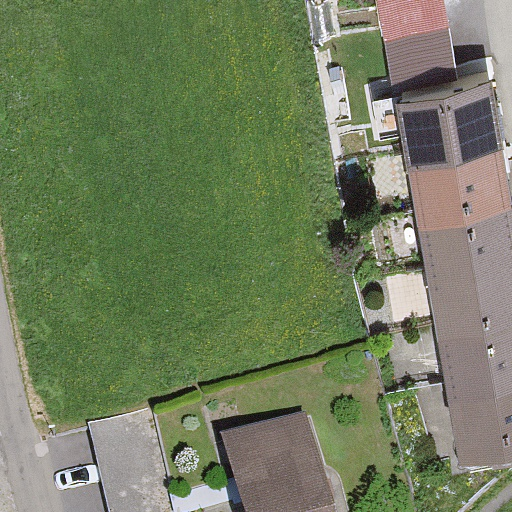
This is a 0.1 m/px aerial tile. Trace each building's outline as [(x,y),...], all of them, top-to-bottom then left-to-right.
[(412,137),(500,124),(492,70),(403,84),(412,137)] [(420,191),(508,178),(500,124),(412,137),(420,191)] [(429,254),(511,241),(511,202),(508,178),(420,191),(429,254)] [(439,314),(511,303),(511,241),(429,254),(439,314)] [(448,373),(511,363),(511,303),(439,314),(448,373)] [(457,436),(511,427),(511,363),(448,373),(457,436)] [(175,511),(152,410),(87,425),(107,511),(175,511)] [(328,511),(303,419),(222,441),(241,511),(328,511)]
